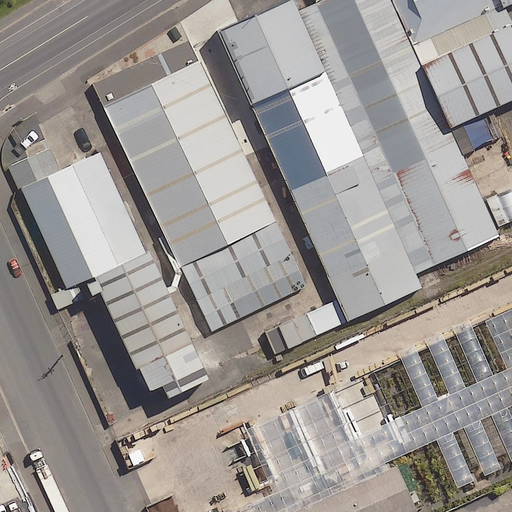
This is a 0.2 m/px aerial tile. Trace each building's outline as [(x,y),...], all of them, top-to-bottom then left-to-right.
[(249,0),(228,10),(358,301),(429,269),(422,253),(309,0),(249,0)] [(404,0),(309,0),(422,253),(502,217),(452,106),(425,45),(418,28),(404,0)] [(404,0),(418,28),(480,0),(404,0)] [(511,5),(425,45),(452,106),(511,79),(511,5)] [(204,21),(101,67),(181,246),(190,242),(284,200),(204,21)] [(152,236),(105,131),(30,165),(77,270),(98,261),(152,236)] [(316,273),(284,200),(190,242),(223,315),(316,273)] [(203,349),(152,236),(98,261),(149,373),(203,349)] [(76,301),(69,287),(49,296),(56,311),(76,301)] [(347,324),(336,300),(266,331),(277,355),(347,324)] [(382,511),(429,492),(407,443),(251,511),(382,511)]
